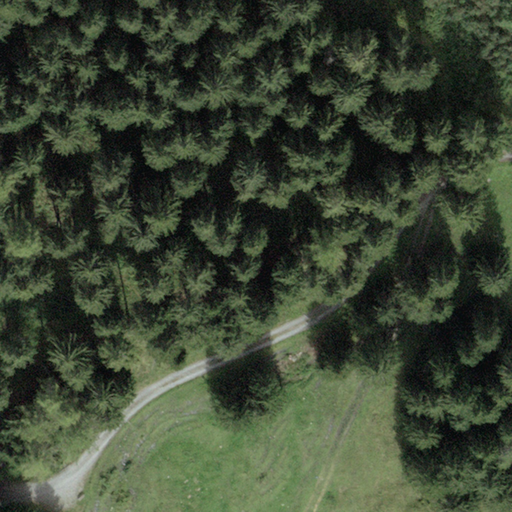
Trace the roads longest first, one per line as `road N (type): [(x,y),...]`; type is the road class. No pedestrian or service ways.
road 1 (track): [(38,490),(66,478),(134,405),(330,301),(383,253),(446,170),(481,152),(511,148)]
road 2 (track): [(432,191),(393,325),(309,511)]
